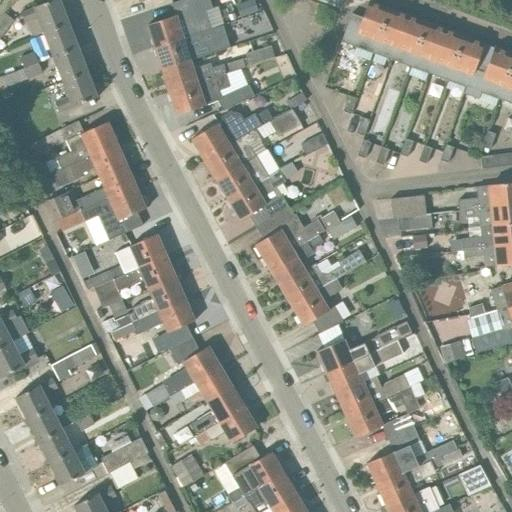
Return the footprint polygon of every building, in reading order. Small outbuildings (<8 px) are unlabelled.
[(37,18),(43,32),(69,23),(60,0),(52,0),(20,13),(24,23),(37,18)] [(208,29),(203,14),(213,10),(209,0),(186,0),(173,5),(176,15),(147,25),(155,47),(208,29)] [(258,12),(254,0),(253,0),(237,6),(241,18),(258,12)] [(389,9),(370,2),(364,18),(352,13),(342,40),(374,52),(389,9)] [(389,9),(374,52),(392,59),(408,16),(389,9)] [(4,14),(0,19),(0,36),(2,37),(14,21),(4,14)] [(408,16),(392,59),(411,66),(426,23),(408,16)] [(78,47),(69,23),(43,32),(53,57),(78,47)] [(426,23),(411,66),(429,73),(445,30),(426,23)] [(155,47),(162,70),(191,61),(222,51),(219,40),(229,37),(226,24),(208,29),(155,47)] [(464,37),(445,30),(429,73),(448,80),(464,37)] [(482,43),(464,37),(448,80),(467,87),(482,43)] [(511,64),(511,54),(482,43),(467,87),(464,94),(479,99),(482,92),(499,99),(511,64)] [(88,72),(78,47),(53,57),(62,82),(88,72)] [(249,67),(275,59),(271,47),(245,55),(249,67)] [(34,53),(20,58),(24,69),(38,63),(34,53)] [(194,69),(191,61),(162,70),(169,93),(224,74),(245,67),(243,60),(224,66),(224,65),(212,68),(211,64),(194,69)] [(24,69),(0,79),(4,88),(42,73),(38,63),(24,69)] [(511,64),(499,99),(511,103),(511,64)] [(98,97),(88,72),(62,82),(68,97),(54,103),(58,113),(98,97)] [(219,92),(230,87),(224,74),(169,93),(177,115),(206,106),(218,101),(223,99),(222,97),(219,92)] [(248,86),(222,97),(223,99),(218,101),(223,112),(254,97),(248,86)] [(287,103),(292,110),(307,101),(302,94),(287,103)] [(351,114),(357,99),(349,96),(343,112),(351,114)] [(275,132),(279,138),(302,126),(292,110),(270,122),(275,132)] [(256,128),(261,125),(255,114),(244,121),(239,123),(237,120),(226,118),(217,123),(191,139),(203,160),(253,130),(256,128)] [(364,136),(370,120),(362,118),(356,133),(364,136)] [(27,161),(66,142),(82,135),(77,123),(61,130),(33,144),(12,155),(26,183),(36,178),(27,161)] [(56,158),(61,169),(118,145),(108,123),(82,135),(66,142),(71,152),(56,158)] [(247,149),(260,141),(253,130),(203,160),(215,179),(242,164),(242,165),(253,159),(247,149)] [(490,150),(496,134),(488,131),(483,147),(490,150)] [(306,155),(327,145),(322,134),(300,144),(306,155)] [(408,157),(414,142),(414,141),(406,138),(400,154),(408,157)] [(365,159),(370,143),(371,143),(363,140),(357,156),(365,159)] [(127,165),(118,145),(61,169),(51,174),(57,188),(84,177),(83,174),(95,167),(100,178),(127,165)] [(427,164),(433,148),(425,145),(419,161),(427,164)] [(448,163),(454,148),(446,145),(440,160),(448,163)] [(384,165),(389,149),(382,147),(376,162),(384,165)] [(482,169),(511,165),(511,153),(481,157),(482,169)] [(242,165),(242,164),(215,179),(228,200),(267,176),(255,157),(253,159),(242,165)] [(267,176),(228,200),(240,220),(249,215),(255,227),(289,207),(276,188),(285,182),(285,181),(298,173),(292,163),(278,170),(267,176)] [(137,188),(127,165),(100,178),(104,188),(77,201),(72,190),(48,201),(56,222),(82,211),(109,199),(137,188)] [(477,198),(458,200),(459,209),(511,203),(511,182),(476,186),(477,198)] [(109,199),(82,211),(85,221),(98,216),(103,228),(107,237),(142,222),(138,212),(146,209),(137,188),(109,199)] [(398,218),(424,215),(422,196),(390,199),(391,206),(393,219),(398,218)] [(511,223),(511,203),(459,209),(460,218),(479,216),(480,226),(511,223)] [(317,235),(327,229),(331,227),(340,222),(334,212),(322,219),(320,216),(311,221),(312,224),(304,228),(296,215),(294,215),(289,207),(255,227),(263,240),(255,245),(266,264),(317,234),(317,235)] [(85,221),(82,211),(56,222),(61,230),(62,232),(85,221)] [(424,215),(398,218),(399,231),(407,230),(432,228),(431,215),(424,215)] [(357,227),(351,216),(331,227),(327,229),(333,240),(357,227)] [(511,242),(511,223),(480,226),(481,237),(462,239),(463,248),(511,242)] [(124,275),(167,256),(157,234),(114,253),(120,267),(84,283),(88,290),(93,288),(94,289),(124,275)] [(266,264),(279,285),(305,270),(300,262),(314,254),(311,249),(322,243),(317,235),(266,264)] [(425,238),(412,240),(413,252),(426,251),(425,238)] [(511,263),(511,242),(463,248),(464,257),(483,255),(484,267),(511,263)] [(105,269),(96,247),(75,255),(84,277),(105,269)] [(305,271),(305,270),(279,285),(291,305),(336,279),(365,262),(359,251),(339,263),(341,267),(327,275),(321,273),(315,264),(305,271)] [(124,275),(94,289),(103,309),(122,301),(118,292),(144,280),(148,289),(176,278),(167,256),(124,275)] [(511,271),(500,275),(503,284),(511,281),(511,271)] [(185,299),(176,278),(148,289),(152,299),(132,308),(134,313),(129,316),(131,323),(157,310),(158,310),(185,299)] [(291,305),(303,326),(312,321),(320,334),(343,322),(334,307),(329,310),(324,301),(342,289),(337,280),(336,279),(291,305)] [(493,300),(496,310),(511,305),(511,282),(502,286),(490,290),(493,300)] [(29,288),(10,298),(19,312),(37,302),(29,288)] [(195,321),(185,299),(158,310),(157,310),(131,323),(137,335),(163,323),(167,332),(162,334),(169,350),(192,338),(186,325),(195,321)] [(469,308),(472,318),(485,314),(482,304),(469,308)] [(511,305),(496,310),(502,330),(471,339),(476,354),(511,342),(511,305)] [(0,347),(12,342),(4,327),(17,320),(13,311),(0,317),(0,347)] [(326,373),(397,341),(412,334),(406,322),(374,335),(376,341),(365,345),(364,342),(349,349),(344,339),(317,351),(326,373)] [(135,331),(131,323),(111,333),(114,341),(135,331)] [(195,382),(221,367),(208,346),(200,351),(192,338),(169,350),(178,366),(183,362),(187,369),(162,384),(162,385),(145,395),(152,407),(169,398),(170,397),(178,393),(180,391),(181,391),(195,382)] [(403,354),(397,341),(326,373),(336,395),(363,382),(363,383),(377,378),(380,376),(375,366),(403,354)] [(19,356),(12,342),(0,347),(0,376),(1,378),(38,358),(33,349),(19,356)] [(91,345),(97,357),(102,354),(96,343),(91,345)] [(459,344),(440,350),(444,364),(463,358),(459,344)] [(91,345),(51,366),(59,382),(71,376),(69,371),(97,357),(91,345)] [(233,387),(221,367),(195,382),(207,403),(233,387)] [(363,382),(336,395),(345,416),(408,387),(403,376),(385,383),(382,389),(377,378),(363,383),(363,382)] [(27,419),(51,407),(44,394),(57,388),(52,378),(16,397),(27,419)] [(499,393),(511,388),(508,378),(494,384),(499,393)] [(345,416),(346,417),(355,438),(383,425),(378,416),(416,400),(410,386),(408,387),(345,416)] [(213,412),(190,425),(196,436),(206,430),(219,423),(245,407),(233,387),(207,403),(213,412)] [(511,399),(511,388),(499,393),(503,403),(511,399)] [(178,393),(170,397),(169,398),(174,406),(185,400),(180,391),(178,393)] [(76,422),(90,415),(84,405),(71,412),(76,422)] [(62,429),(51,407),(27,419),(38,441),(62,429)] [(219,423),(206,430),(204,431),(209,439),(210,441),(225,432),(231,443),(257,427),(245,407),(219,423)] [(151,411),(149,417),(152,421),(157,423),(162,420),(164,415),(161,410),(155,408),(151,411)] [(392,437),(414,427),(408,413),(386,423),(392,437)] [(95,425),(90,415),(76,422),(81,433),(95,425)] [(453,441),(415,459),(409,447),(420,442),(414,427),(392,437),(397,449),(367,463),(377,486),(457,449),(453,441)] [(73,451),(67,440),(62,429),(38,441),(50,463),(73,451)] [(209,439),(204,431),(197,436),(196,436),(194,437),(199,445),(209,439)] [(108,474),(129,463),(148,453),(140,438),(101,459),(108,474)] [(228,495),(233,503),(245,496),(258,488),(284,472),(271,451),(260,458),(252,445),(224,463),(239,488),(228,495)] [(457,450),(457,449),(377,486),(386,507),(413,495),(410,486),(436,474),(434,469),(462,457),(459,449),(457,450)] [(85,473),(73,451),(50,463),(61,485),(85,473)] [(129,463),(133,470),(149,461),(146,454),(129,463)] [(191,455),(172,466),(171,467),(183,487),(184,488),(207,473),(195,454),(191,456),(191,455)] [(117,490),(138,479),(129,463),(108,474),(117,490)] [(490,485),(479,465),(458,474),(468,495),(490,485)] [(245,496),(233,503),(216,511),(236,511),(250,505),(251,508),(266,500),(270,507),(296,492),(284,472),(258,488),(245,496)] [(77,511),(106,511),(102,503),(115,496),(111,486),(74,505),(77,511)] [(388,511),(431,511),(449,504),(446,496),(435,501),(429,488),(413,495),(386,507),(388,511)] [(159,495),(166,509),(173,505),(166,491),(159,495)] [(307,511),(296,492),(270,507),(272,511),(307,511)]
